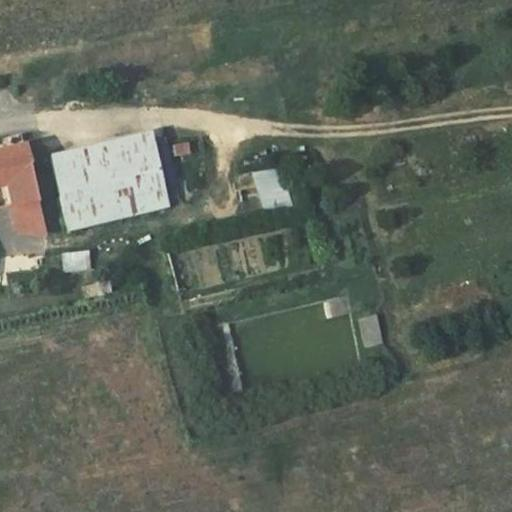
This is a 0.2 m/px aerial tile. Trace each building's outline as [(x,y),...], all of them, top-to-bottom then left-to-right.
[(148,133),(48,157),(66,231),(166,208),(165,205),(178,202),(171,172),(158,175),(152,148),(148,133)] [(165,145),(152,148),(158,175),(171,172),(165,145)] [(22,146),(0,151),(0,184),(5,184),(10,206),(36,200),(22,146)] [(280,171),(250,174),(257,193),(286,189),(280,171)] [(286,189),(257,193),(263,212),(292,208),(286,189)] [(36,200),(10,206),(17,233),(44,234),(36,200)] [(373,317),(355,320),(361,350),(380,346),(373,317)]
